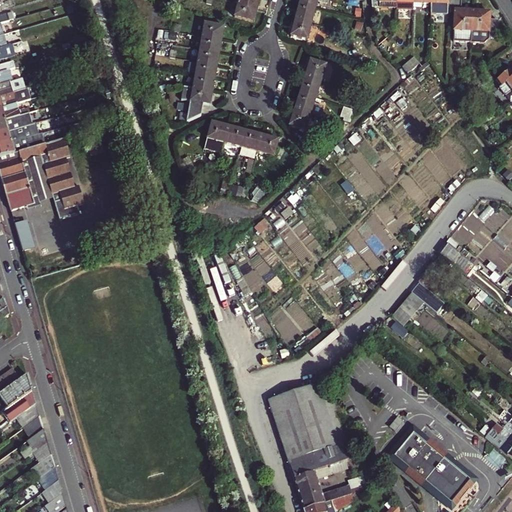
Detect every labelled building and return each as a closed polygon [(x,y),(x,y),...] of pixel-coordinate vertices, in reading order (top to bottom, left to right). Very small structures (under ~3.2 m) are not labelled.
[(237,0),(237,4),(257,9),(258,0),(237,0)] [(370,0),(371,8),(395,9),(395,0),(370,0)] [(412,10),(413,4),(412,0),(395,0),(395,9),(395,10),(412,10)] [(449,9),(453,9),(453,0),(429,0),(430,4),(446,5),(446,14),(449,14),(449,9)] [(453,43),(470,44),(472,13),(460,12),(460,0),(453,0),(453,9),(449,9),(449,14),(454,14),(453,43)] [(254,21),(257,9),(237,4),(231,2),(228,15),(254,21)] [(178,9),(193,13),(194,6),(179,3),(178,9)] [(294,19),(311,24),(315,8),(298,3),(294,19)] [(487,39),(496,39),(497,21),(488,20),(488,14),(472,13),(470,44),(484,44),(487,41),(487,39)] [(307,39),(314,41),(318,26),(311,24),(294,19),(290,36),(306,41),(307,39)] [(201,38),(221,41),(224,27),(204,23),(201,38)] [(75,51),(90,46),(87,35),(72,39),(75,51)] [(199,50),(219,53),(221,41),(201,38),(199,50)] [(0,59),(3,59),(2,55),(10,52),(8,45),(0,47),(0,59)] [(197,63),(217,66),(219,53),(199,50),(197,63)] [(402,68),(407,74),(418,64),(412,58),(402,68)] [(304,77),(320,82),(326,66),(309,60),(304,77)] [(365,77),(371,79),(376,63),(370,61),(365,77)] [(0,72),(7,71),(14,69),(12,62),(0,65),(0,72)] [(195,75),(215,79),(217,66),(197,63),(195,75)] [(0,84),(9,82),(10,82),(7,71),(0,72),(0,84)] [(511,92),(511,76),(508,71),(497,80),(501,86),(498,88),(505,97),(511,92)] [(193,88),(212,92),(215,79),(195,75),(193,88)] [(299,94),(315,99),(320,82),(304,77),(299,94)] [(0,84),(0,96),(13,93),(22,90),(25,90),(21,78),(10,82),(9,82),(0,84)] [(203,104),(210,105),(212,92),(193,88),(192,88),(183,87),(181,101),(190,102),(187,123),(200,116),(203,104)] [(0,108),(17,104),(25,101),(22,90),(13,93),(0,96),(0,108)] [(310,115),(319,118),(323,107),(313,104),(315,99),(299,94),(294,110),(310,115)] [(0,121),(20,116),(18,111),(17,104),(0,108),(0,121)] [(342,121),(349,124),(353,111),(343,108),(340,118),(343,119),(342,121)] [(304,131),(307,123),(310,115),(294,110),(289,126),(304,131)] [(0,121),(0,133),(23,127),(32,124),(28,113),(20,116),(0,121)] [(221,154),(221,153),(228,127),(211,122),(204,149),(221,154)] [(0,133),(0,145),(26,138),(41,134),(39,126),(24,130),(23,127),(0,133)] [(238,157),(240,148),(245,131),(228,127),(221,153),(238,157)] [(256,153),(256,152),(261,135),(245,131),(240,148),(242,149),(241,156),(252,159),(254,152),(256,153)] [(0,157),(30,149),(28,144),(43,140),(41,134),(26,138),(0,145),(0,157)] [(256,152),(273,157),(277,140),(261,135),(256,152)] [(308,152),(313,147),(305,138),(305,137),(304,137),(299,141),(308,152)] [(0,175),(10,210),(34,203),(22,162),(40,157),(42,161),(49,160),(50,163),(43,165),(52,195),(59,193),(61,200),(54,202),(59,220),(80,214),(77,206),(84,204),(79,186),(75,187),(67,158),(70,157),(65,139),(30,149),(0,157),(0,175)] [(59,193),(52,195),(43,165),(50,163),(49,160),(42,161),(40,157),(22,162),(34,203),(40,202),(42,206),(54,202),(61,200),(59,193)] [(220,193),(227,195),(231,179),(224,177),(220,193)] [(251,192),(255,197),(265,188),(261,183),(251,192)] [(23,251),(36,248),(30,220),(18,223),(23,251)] [(464,276),(471,267),(445,245),(438,255),(464,276)] [(440,286),(447,277),(432,264),(425,274),(426,275),(440,286)] [(436,298),(443,289),(440,286),(426,275),(418,284),(436,298)] [(411,320),(412,321),(424,306),(412,295),(399,311),(411,320)] [(0,319),(9,314),(7,306),(0,310),(0,319)] [(404,329),(411,320),(399,311),(392,319),(404,329)] [(402,339),(407,333),(395,323),(390,329),(402,339)] [(14,384),(20,380),(11,368),(6,372),(14,384)] [(9,387),(14,384),(6,372),(0,376),(9,387)] [(0,393),(0,396),(8,408),(32,391),(27,374),(20,380),(14,384),(9,387),(3,392),(0,393)] [(0,387),(3,392),(9,387),(0,376),(0,375),(0,387)] [(329,467),(350,460),(345,443),(352,440),(323,384),(271,402),(294,479),(329,467)] [(36,404),(32,391),(8,408),(2,412),(10,422),(15,419),(36,404)] [(15,419),(22,429),(39,416),(36,404),(15,419)] [(22,429),(29,439),(43,429),(39,416),(22,429)] [(389,428),(394,433),(402,423),(397,418),(389,428)] [(511,447),(511,432),(505,427),(503,430),(497,425),(492,431),(511,447)] [(404,468),(405,466),(394,457),(403,445),(399,442),(386,457),(451,511),(465,494),(477,480),(412,426),(404,436),(405,436),(406,436),(407,437),(408,436),(410,438),(414,432),(472,480),(452,506),(428,486),(427,487),(423,484),(424,482),(408,469),(407,470),(404,468)] [(27,441),(34,452),(47,443),(43,429),(29,439),(27,441)] [(511,447),(492,431),(488,436),(494,441),(491,445),(510,460),(511,462),(511,447)] [(452,506),(472,480),(414,432),(410,438),(408,436),(407,437),(406,436),(405,436),(404,436),(399,442),(403,445),(394,457),(405,466),(404,468),(407,470),(408,469),(424,482),(423,484),(427,487),(428,486),(452,506)] [(40,463),(51,455),(47,443),(34,452),(33,453),(40,463)] [(31,469),(38,479),(54,467),(51,455),(40,463),(31,469)] [(45,489),(58,480),(54,467),(38,479),(45,489)] [(300,499),(321,492),(317,479),(332,474),(329,467),(294,479),(300,499)] [(336,511),(353,502),(351,495),(359,492),(359,490),(374,485),(371,478),(326,493),(322,497),(321,492),(300,499),(304,510),(332,500),(336,511)] [(49,502),(62,493),(58,482),(43,492),(49,502)] [(50,511),(57,511),(66,506),(62,493),(49,502),(46,505),(50,511)] [(335,511),(336,511),(332,500),(304,510),(304,511),(335,511)] [(387,511),(400,511),(397,503),(387,511)]
